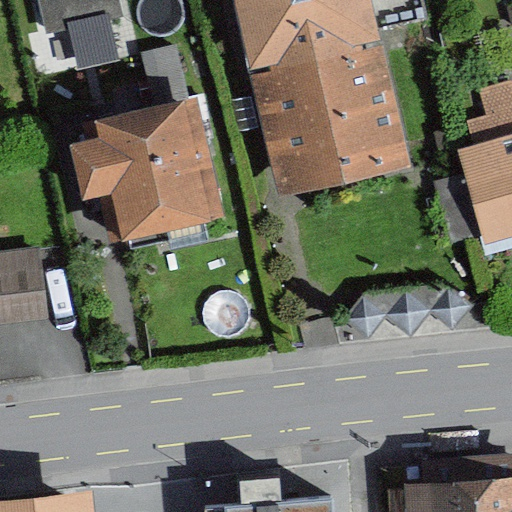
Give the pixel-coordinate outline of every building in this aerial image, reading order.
[(120,0),(38,0),(50,43),(126,22),(120,0)] [(237,0),(255,78),(371,52),(359,0),(237,0)] [(255,78),(280,190),(396,164),(371,52),(255,78)] [(511,102),(509,92),(481,100),(488,124),(474,129),(480,152),(465,156),(491,245),(511,238),(511,102)] [(92,147),(76,150),(87,201),(109,196),(119,241),(216,220),(191,107),(89,129),(92,147)] [(0,324),(44,320),(37,262),(0,266),(0,324)] [(353,291),(355,322),(456,317),(454,286),(353,291)] [(511,511),(511,481),(413,490),(414,511),(511,511)] [(90,511),(89,500),(0,508),(0,511),(90,511)]
